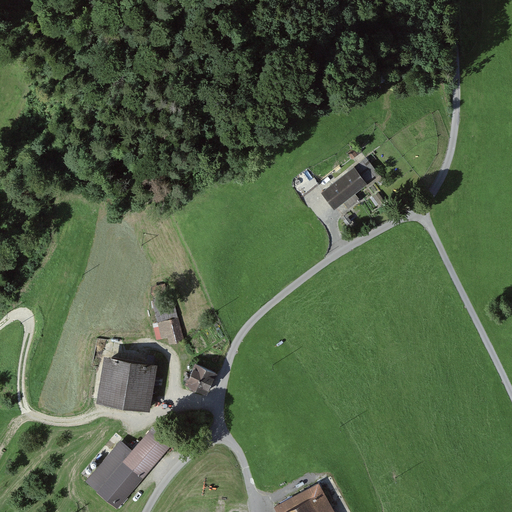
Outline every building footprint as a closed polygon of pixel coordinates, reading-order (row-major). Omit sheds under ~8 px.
[(366,157),(323,191),(337,208),(380,175),(366,157)] [(172,348),(188,344),(182,316),(158,322),(162,340),(169,338),(172,348)] [(158,364),(106,356),(98,401),(151,410),(158,364)] [(216,372),(196,363),(186,383),(206,393),(216,372)] [(177,443),(156,426),(101,490),(122,507),(177,443)] [(339,511),(322,482),(277,509),(278,511),(339,511)]
